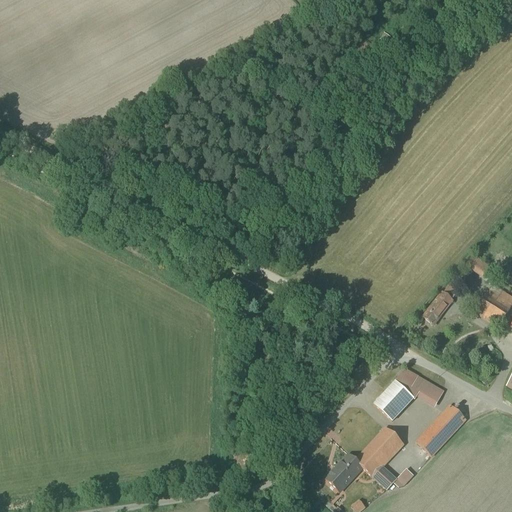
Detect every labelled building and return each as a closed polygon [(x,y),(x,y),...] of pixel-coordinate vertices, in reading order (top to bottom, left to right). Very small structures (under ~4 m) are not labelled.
[(472,256),(465,266),(483,279),(490,270),(472,256)] [(511,300),(493,288),(473,317),(498,333),(505,323),(511,327),(511,300)] [(434,329),(454,302),(443,294),(423,321),(434,329)] [(378,406),(397,424),(420,397),(440,405),(445,394),(419,383),(417,386),(407,377),(378,406)] [(453,408),(417,446),(435,462),(470,424),(453,408)] [(409,450),(387,431),(357,465),(345,454),(322,480),(339,495),(362,470),(385,490),(396,478),(389,472),(409,450)] [(415,479),(409,473),(399,483),(404,489),(415,479)]
